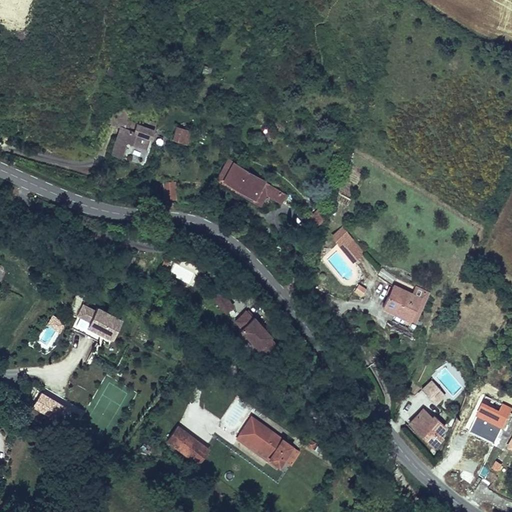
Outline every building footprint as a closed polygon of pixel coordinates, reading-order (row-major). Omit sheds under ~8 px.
[(110,117),(108,124),(120,127),(123,128),(126,120),(129,110),(122,108),(110,117)] [(143,125),(126,120),(123,128),(120,127),(112,154),(121,156),(125,143),(128,141),(135,143),(146,147),(153,128),(154,123),(145,120),(143,125)] [(190,131),(176,126),(172,138),(186,143),(190,131)] [(287,194),(229,160),(217,180),(260,206),(267,194),(282,203),(287,194)] [(175,199),(174,182),(164,182),(165,199),(175,199)] [(326,218),(319,209),(309,217),(316,226),(326,218)] [(354,263),(365,252),(340,226),(329,237),(354,263)] [(189,284),(195,272),(176,263),(171,275),(189,284)] [(409,319),(410,319),(420,298),(412,294),(394,285),(395,282),(389,277),(386,281),(393,286),(383,307),(409,319)] [(357,283),(352,292),(362,296),(366,288),(357,283)] [(416,287),(412,294),(420,298),(410,319),(414,321),(428,293),(416,287)] [(219,291),(210,301),(225,315),(234,305),(219,291)] [(82,303),(72,328),(109,343),(120,318),(82,303)] [(246,312),(234,322),(240,329),(240,330),(257,350),(258,349),(270,339),(271,338),(253,316),(251,318),(246,312)] [(275,345),(270,339),(258,349),(263,355),(275,345)] [(421,389),(434,403),(444,394),(431,380),(421,389)] [(70,406),(43,391),(36,403),(62,419),(70,406)] [(444,426),(434,415),(432,417),(424,409),(417,415),(409,423),(433,446),(441,438),(439,436),(437,434),(443,428),(444,426)] [(249,415),(237,432),(267,454),(266,456),(275,463),(281,455),(288,444),(249,415)] [(176,426),(165,440),(197,465),(208,450),(176,426)] [(445,430),(443,428),(437,434),(439,436),(445,430)] [(267,454),(237,432),(233,437),(273,467),(275,463),(266,456),(267,454)] [(303,435),(299,440),(310,449),(314,443),(303,435)] [(289,461),(296,451),(288,444),(281,455),(289,461)] [(400,475),(394,482),(405,489),(410,482),(400,475)]
